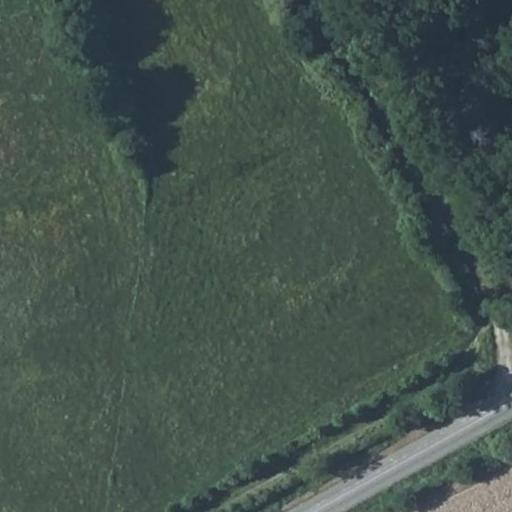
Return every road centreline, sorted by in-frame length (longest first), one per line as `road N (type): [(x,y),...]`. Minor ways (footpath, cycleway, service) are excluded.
road 1 (track): [(511,357),(451,212),(328,0)]
road 2 (secondary): [(315,511),(511,401)]
